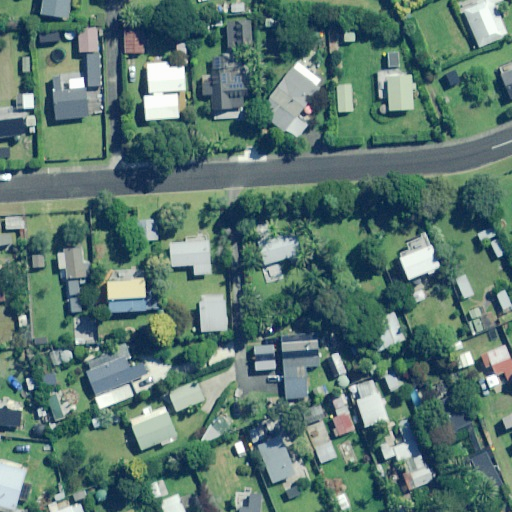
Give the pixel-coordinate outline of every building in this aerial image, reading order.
[(71,0),(43,0),(42,16),(70,19),(71,0)] [(509,37),(493,0),(492,0),(465,11),(480,48),(509,37)] [(247,5),(233,5),(233,13),(247,13),(247,5)] [(210,95),(213,120),(262,115),(252,20),(224,23),(227,56),(209,58),(211,77),(203,78),(205,96),(210,95)] [(280,29),(280,20),(267,20),(267,29),(280,29)] [(357,28),(342,29),(343,44),(358,43),(357,28)] [(98,30),(80,30),(81,53),(99,53),(98,30)] [(145,30),(126,30),(126,54),(145,54),(145,30)] [(328,34),(311,33),(310,53),(328,53),(328,34)] [(190,44),(176,44),(176,57),(189,57),(190,44)] [(401,68),(400,54),(388,55),(389,69),(401,68)] [(31,58),(23,59),(24,73),(32,73),(31,58)] [(324,82),(298,63),(268,105),(276,111),(269,120),(287,133),(324,82)] [(170,68),(170,64),(148,65),(150,97),(146,98),(147,121),(180,119),(179,92),(187,91),(185,67),(170,68)] [(412,71),(378,73),(379,99),(389,99),(390,112),(414,110),(412,71)] [(511,71),(501,76),(511,101),(511,100),(511,71)] [(64,83),(53,84),(56,115),(88,112),(86,89),(65,91),(64,83)] [(353,85),(339,86),(340,113),(354,113),(353,85)] [(36,109),(35,95),(16,97),(17,111),(36,109)] [(26,230),(25,218),(7,218),(7,231),(26,230)] [(160,241),(159,221),(141,222),(143,242),(160,241)] [(498,236),(495,228),(478,235),(482,243),(498,236)] [(303,256),(298,233),(260,242),(266,265),(303,256)] [(0,246),(14,245),(13,235),(0,235),(0,246)] [(198,243),(198,236),(190,237),(190,244),(172,245),(174,268),(195,266),(196,276),(212,275),(210,242),(198,243)] [(501,239),(492,243),(501,259),(509,254),(501,239)] [(428,273),(429,276),(437,273),(436,270),(441,268),(433,246),(401,258),(409,280),(428,273)] [(67,254),(59,254),(60,270),(68,270),(67,254)] [(45,258),(34,257),(34,268),(45,268),(45,258)] [(476,295),(469,275),(458,279),(465,299),(476,295)] [(148,312),(146,280),(109,283),(111,314),(148,312)] [(70,297),(83,297),(82,282),(69,283),(70,297)] [(511,309),(511,304),(506,290),(497,293),(504,312),(511,309)] [(228,331),(225,296),(206,297),(207,303),(201,303),(203,333),(228,331)] [(83,297),(70,297),(70,315),(83,315),(83,297)] [(31,315),(18,317),(20,330),(33,328),(31,315)] [(405,343),(398,315),(368,323),(374,350),(405,343)] [(317,333),(283,336),(288,400),(308,398),(306,368),(320,367),(317,333)] [(102,410),(141,395),(128,361),(133,359),(128,346),(84,363),(102,410)] [(511,383),(511,358),(507,346),(482,357),(488,369),(494,367),(498,376),(505,373),(511,385),(511,383)] [(72,350),(61,354),(65,364),(76,360),(72,350)] [(476,365),(472,353),(457,357),(461,370),(476,365)] [(353,383),(344,360),(331,366),(340,388),(353,383)] [(403,389),(398,373),(387,377),(392,393),(403,389)] [(389,420),(376,381),(358,387),(363,400),(358,402),(367,428),(389,420)] [(452,394),(446,381),(435,386),(441,399),(452,394)] [(207,401),(199,382),(170,394),(178,413),(207,401)] [(350,413),(346,396),(334,399),(338,416),(350,413)] [(31,411),(21,405),(15,415),(26,420),(31,411)] [(324,419),(321,407),(306,411),(309,423),(324,419)] [(177,439),(167,409),(132,421),(142,451),(177,439)] [(122,413),(111,416),(113,426),(124,423),(122,413)] [(475,431),(465,413),(439,427),(450,446),(475,431)] [(356,431),(350,414),(334,420),(340,436),(356,431)] [(234,425),(223,415),(212,427),(222,437),(234,425)] [(423,453),(410,419),(399,423),(407,444),(396,449),(400,461),(423,453)] [(265,441),(261,428),(250,431),(254,444),(265,441)] [(370,456),(362,438),(348,443),(356,462),(370,456)] [(296,476),(281,440),(260,448),(274,484),(296,476)] [(338,458),(333,444),(318,449),(323,463),(338,458)] [(394,458),(388,444),(381,447),(387,461),(394,458)] [(436,480),(426,457),(408,465),(418,488),(436,480)] [(10,463),(0,461),(0,460),(0,511),(3,511),(15,511),(28,468),(10,463)] [(170,496),(167,488),(153,492),(156,500),(170,496)] [(34,496),(24,492),(20,504),(30,507),(34,496)] [(352,508),(347,494),(339,497),(344,511),(352,508)] [(263,511),(264,495),(251,495),(250,508),(240,507),(239,511),(263,511)] [(185,511),(179,496),(162,503),(165,511),(185,511)] [(84,511),(81,503),(60,511),(84,511)]
